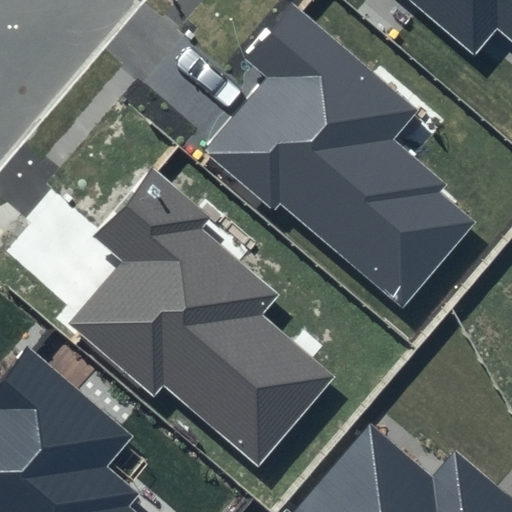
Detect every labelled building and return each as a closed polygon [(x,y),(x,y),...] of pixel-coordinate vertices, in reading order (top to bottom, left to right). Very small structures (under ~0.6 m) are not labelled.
[(511,0),(410,0),(474,55),(498,28),(511,39),(511,0)] [(417,109),(291,3),(241,61),(264,80),(206,148),(400,310),(480,215),(391,139),(417,109)] [(123,261),(69,323),(155,397),(163,386),(257,465),(334,376),(262,315),(281,293),(199,228),(208,217),(152,168),(93,237),(123,261)] [(28,347),(0,381),(0,511),(134,511),(131,508),(143,495),(106,468),(133,435),(28,347)] [(370,424),(293,511),(511,511),(511,498),(456,450),(433,477),(370,424)]
